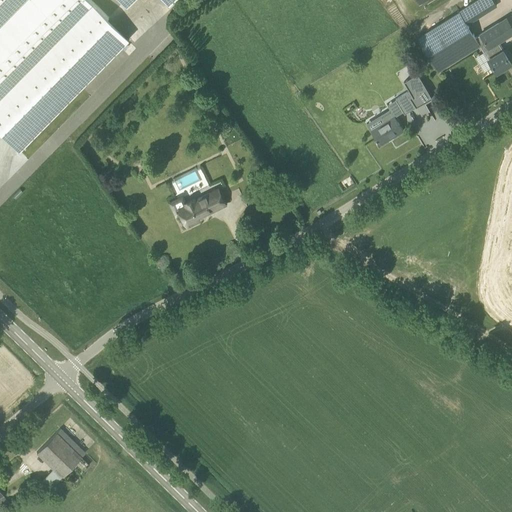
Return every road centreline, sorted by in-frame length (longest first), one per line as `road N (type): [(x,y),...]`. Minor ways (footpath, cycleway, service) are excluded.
road 1 (unclassified): [(62,379),(143,313),(318,225),(511,104)]
road 2 (track): [(511,356),(318,225)]
road 3 (secondary): [(197,511),(62,379)]
